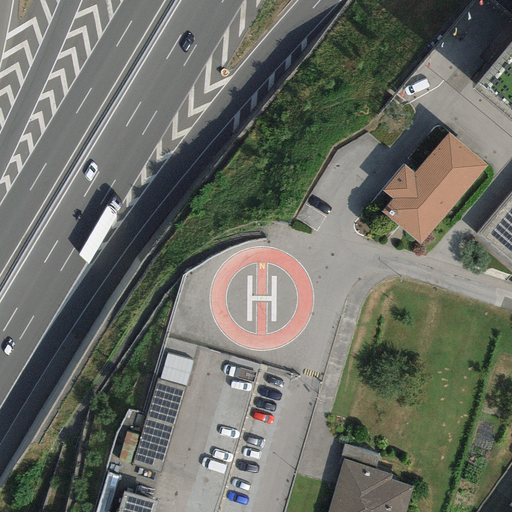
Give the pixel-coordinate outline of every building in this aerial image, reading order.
[(511,28),(465,84),(511,124),(511,190),(477,232),(511,266),(511,28)] [(487,161),(449,129),(412,173),(404,166),(387,186),(398,195),(388,206),(423,236),(487,161)] [(132,464),(161,472),(185,384),(156,376),(132,464)] [(341,455),(375,464),(379,451),(345,442),(341,455)] [(325,511),(403,511),(412,481),(390,475),(392,469),(375,464),(341,455),(325,511)] [(114,511),(152,511),(158,493),(122,483),(114,511)]
